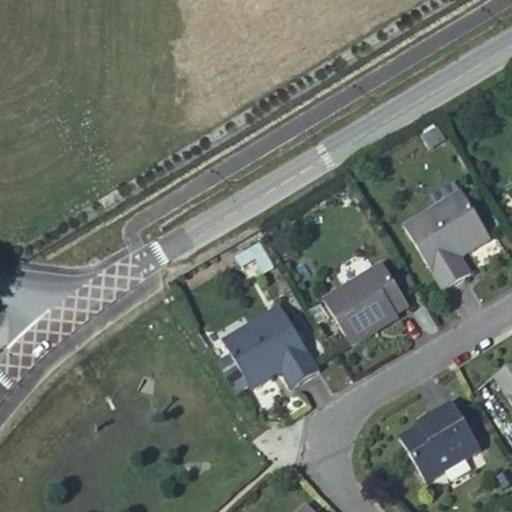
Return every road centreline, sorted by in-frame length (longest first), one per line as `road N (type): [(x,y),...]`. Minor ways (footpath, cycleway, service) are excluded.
road 1 (tertiary): [(511,45),(145,261),(59,322),(0,379)]
road 2 (residential): [(511,304),(287,431),(361,511)]
